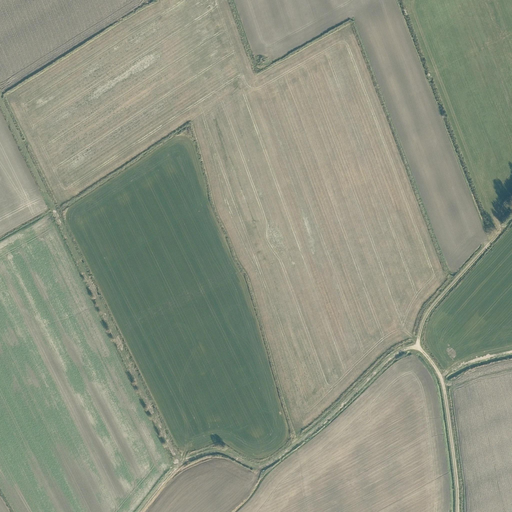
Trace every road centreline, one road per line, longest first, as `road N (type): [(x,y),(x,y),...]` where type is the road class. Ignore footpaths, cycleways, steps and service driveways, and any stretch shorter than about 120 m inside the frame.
road 1 (track): [(417,346),(399,350),(314,431),(265,464),(222,450),(189,457),(139,511)]
road 2 (track): [(417,346),(444,387),(458,511)]
road 3 (track): [(511,203),(430,304),(417,346)]
